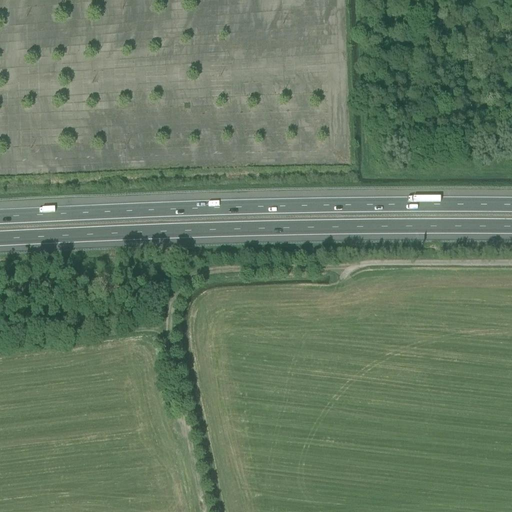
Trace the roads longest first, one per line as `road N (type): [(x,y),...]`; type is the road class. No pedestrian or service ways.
road 1 (motorway): [(511,203),(0,216)]
road 2 (motorway): [(0,244),(511,233)]
road 3 (track): [(166,331),(184,284),(206,274),(343,255)]
road 4 (track): [(206,511),(166,331)]
road 5 (unclassified): [(511,256),(343,255)]
road 6 (track): [(0,350),(166,331)]
